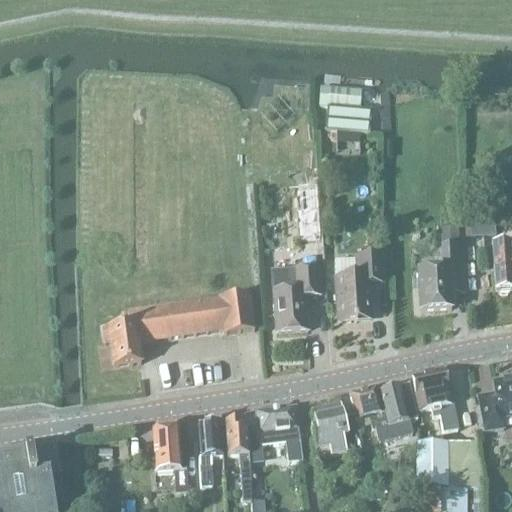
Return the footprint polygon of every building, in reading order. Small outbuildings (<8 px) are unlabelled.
[(318,109),(327,110),(327,109),(359,112),(361,93),(320,89),(318,109)] [(369,137),(371,113),(359,112),(327,109),(327,110),(325,133),(369,137)] [(317,189),(298,190),(301,242),(320,241),(317,189)] [(469,216),(472,240),(495,238),(495,228),(488,229),(487,215),(469,216)] [(451,311),(450,289),(463,289),(461,249),(442,250),(444,273),(418,274),(420,313),(451,311)] [(511,250),(511,252),(492,253),(495,296),(499,296),(501,298),(507,297),(509,295),(511,294),(511,250)] [(356,324),(356,322),(370,321),(368,286),(382,286),(380,259),(356,260),(358,280),(335,281),(338,325),(356,324)] [(276,336),(308,333),(306,299),(319,298),(318,271),(294,272),(295,292),(273,293),(276,336)] [(104,348),(110,347),(113,370),(140,366),(137,347),(222,334),(223,338),(254,333),(249,297),(218,302),(127,316),(128,328),(101,332),(104,348)] [(433,421),(439,420),(442,436),(459,433),(454,406),(451,407),(444,373),(412,380),(420,415),(431,413),(433,421)] [(503,432),(501,422),(511,419),(511,380),(492,385),(495,397),(477,400),(484,435),(503,432)] [(378,447),(412,437),(408,424),(417,422),(409,387),(379,394),(388,429),(376,432),(374,432),(378,447)] [(372,433),(374,432),(376,432),(388,429),(379,394),(378,394),(376,389),(349,396),(356,422),(368,419),(372,433)] [(343,450),(348,448),(347,439),(340,406),(311,412),(315,429),(310,430),(317,463),(345,457),(343,450)] [(302,464),(295,409),(255,414),(259,449),(285,446),(287,466),(302,464)] [(251,511),(250,485),(248,458),(247,449),(246,428),(246,424),(241,424),(241,423),(238,423),(235,421),(230,421),(228,424),(225,424),(227,460),(238,459),(242,506),(251,506),(251,511)] [(210,461),(222,460),(220,425),(217,425),(215,422),(207,423),(206,426),(203,426),(198,426),(199,443),(200,461),(198,461),(198,466),(200,490),(212,489),(210,461)] [(164,428),(158,429),(156,432),(152,432),(155,476),(173,474),(175,496),(190,495),(189,489),(186,489),(184,450),(179,451),(178,430),(166,431),(164,428)] [(360,436),(347,439),(348,448),(349,459),(365,456),(360,436)] [(199,443),(186,444),(188,467),(198,466),(198,461),(200,461),(199,443)] [(476,445),(416,445),(416,491),(417,507),(386,507),(385,511),(466,511),(466,491),(484,491),(476,445)] [(0,461),(0,511),(51,511),(46,479),(57,478),(53,452),(24,456),(24,457),(0,461)]
